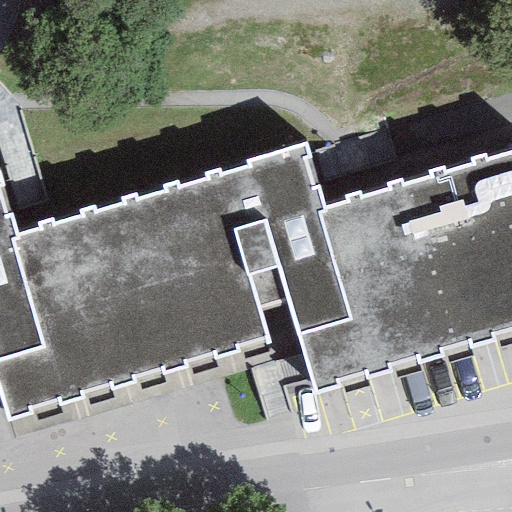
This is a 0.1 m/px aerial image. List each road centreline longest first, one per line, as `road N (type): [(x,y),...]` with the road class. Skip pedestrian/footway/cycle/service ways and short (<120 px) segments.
road 1 (unclassified): [(159,511),(511,461)]
road 2 (track): [(0,0),(35,12),(310,0)]
